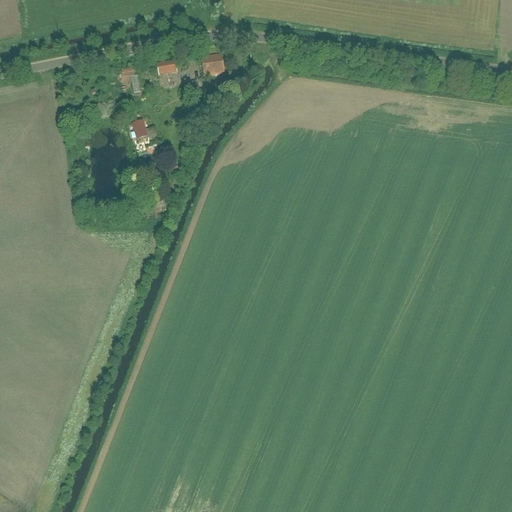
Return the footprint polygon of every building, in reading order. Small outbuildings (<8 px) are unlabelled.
[(201,61),(202,79),(223,78),(222,59),(201,61)] [(120,73),(121,80),(132,78),(131,71),(120,73)] [(194,84),(188,88),(194,99),(200,96),(194,84)] [(143,124),(129,127),(132,137),(135,151),(157,145),(153,131),(145,133),(143,124)] [(178,170),(168,171),(169,183),(180,182),(178,170)]
